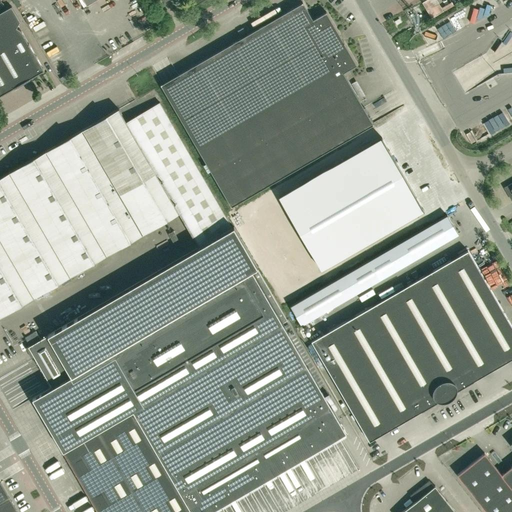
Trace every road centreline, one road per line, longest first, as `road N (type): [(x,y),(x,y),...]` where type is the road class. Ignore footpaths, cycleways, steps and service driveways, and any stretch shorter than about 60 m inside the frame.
road 1 (unclassified): [(0,138),(236,0)]
road 2 (unclassified): [(462,175),(361,0)]
road 3 (unclassified): [(342,497),(511,398)]
